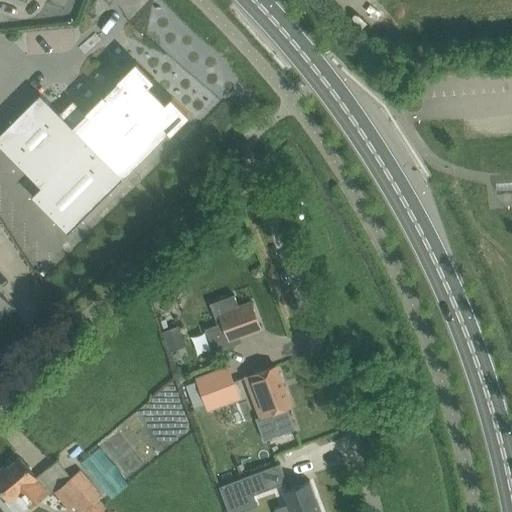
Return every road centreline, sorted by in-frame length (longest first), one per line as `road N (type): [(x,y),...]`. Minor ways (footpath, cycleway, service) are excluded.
road 1 (secondary): [(511,497),(466,336),(368,143),(323,73),(249,0)]
road 2 (residential): [(370,511),(249,162)]
road 3 (residential): [(0,390),(177,238),(249,162)]
